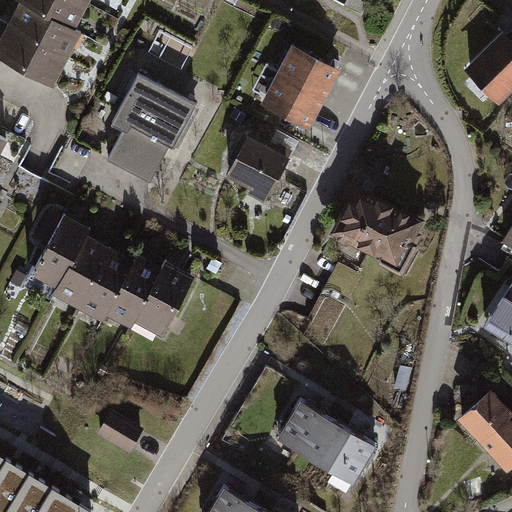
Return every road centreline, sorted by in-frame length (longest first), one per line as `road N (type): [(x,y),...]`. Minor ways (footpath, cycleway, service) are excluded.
road 1 (residential): [(144,511),(393,65)]
road 2 (residential): [(393,65),(414,77),(441,114),(465,177),(406,511)]
